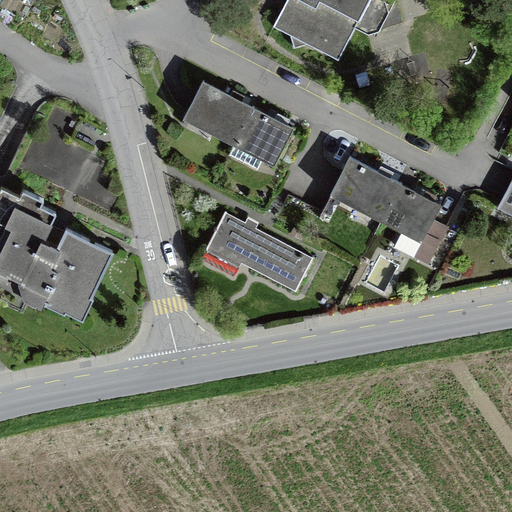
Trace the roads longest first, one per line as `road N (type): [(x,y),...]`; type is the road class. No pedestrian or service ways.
road 1 (residential): [(187,370),(125,97),(79,0)]
road 2 (unclassified): [(511,313),(187,370)]
road 3 (unclassified): [(187,370),(0,405)]
